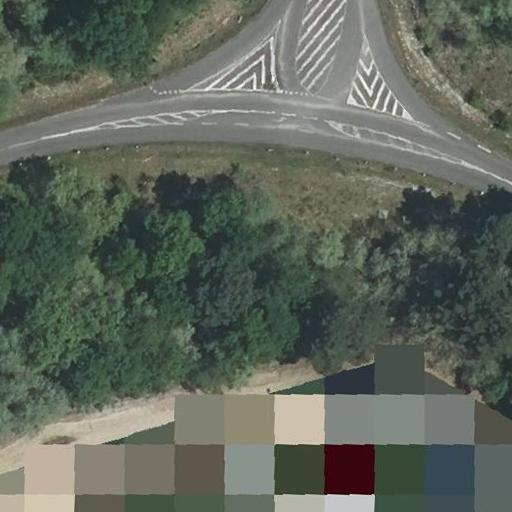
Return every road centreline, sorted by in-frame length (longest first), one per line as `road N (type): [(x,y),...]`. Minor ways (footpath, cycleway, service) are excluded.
road 1 (unclassified): [(309,106),(181,111),(0,150)]
road 2 (unclassified): [(309,106),(511,184)]
